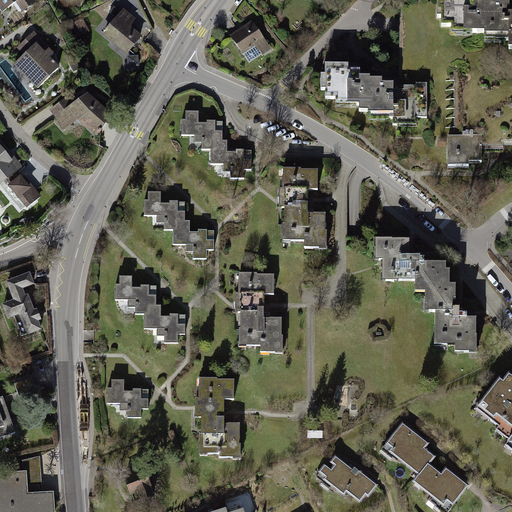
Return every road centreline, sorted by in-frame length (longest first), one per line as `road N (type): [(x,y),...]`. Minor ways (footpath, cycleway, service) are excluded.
road 1 (residential): [(173,65),(351,152),(467,244)]
road 2 (secondary): [(76,511),(64,318),(85,221)]
road 3 (secondary): [(98,195),(173,65)]
road 4 (residential): [(98,195),(58,170),(0,108)]
